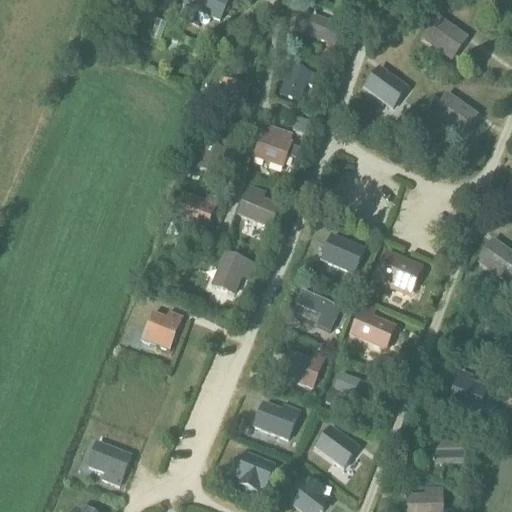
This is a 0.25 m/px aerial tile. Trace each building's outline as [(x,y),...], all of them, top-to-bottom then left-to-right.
[(187,0),(184,11),(179,22),(192,27),(196,16),(222,26),(232,0),(187,0)] [(511,0),(493,0),(511,12),(511,0)] [(302,14),(294,35),(336,50),(343,29),(346,24),(334,19),(332,25),(302,14)] [(438,18),(422,42),(454,63),(470,40),(438,18)] [(379,68),(363,91),(395,113),(411,90),(379,68)] [(292,69),(281,100),(304,108),(311,89),(316,91),(320,79),(315,77),(292,69)] [(226,90),(219,113),(242,120),(252,90),(223,81),(221,89),(226,90)] [(449,95),(432,118),(464,140),(480,117),(449,95)] [(298,120),(293,131),(304,137),(310,126),(298,120)] [(259,141),(253,159),(284,170),(291,148),(293,145),(290,144),(292,139),(263,129),(261,134),(259,141)] [(201,158),(196,174),(204,176),(225,184),(237,148),(216,141),(214,148),(201,144),(197,156),(201,158)] [(265,193),(248,187),(236,217),(271,230),(281,206),(263,199),(265,193)] [(511,188),(503,201),(511,207),(511,188)] [(186,199),(175,230),(186,234),(205,240),(220,200),(209,196),(205,206),(186,199)] [(332,238),(321,262),(355,276),(365,252),(332,238)] [(511,253),(494,241),(478,265),(510,287),(511,283),(511,253)] [(374,284),(411,299),(424,268),(387,253),(374,284)] [(238,301),(251,266),(226,257),(214,293),(238,301)] [(316,328),(330,334),(341,309),(302,292),(295,306),(320,317),(316,328)] [(375,315),(363,310),(351,338),(386,353),(396,332),(372,322),(375,315)] [(154,315),(143,343),(170,354),(184,319),(169,313),(166,320),(154,315)] [(511,339),(485,327),(480,338),(511,354),(511,339)] [(310,360),(289,352),(278,379),(313,392),(326,359),(312,354),(310,360)] [(462,374),(449,406),(477,417),(487,392),(470,385),(473,379),(462,374)] [(343,376),(337,391),(364,401),(378,407),(384,392),(369,386),(343,376)] [(263,406),(253,430),(288,443),(299,413),(287,408),(285,415),(263,406)] [(331,430),(316,451),(344,471),(359,451),(331,430)] [(447,441),(427,442),(428,468),(465,467),(464,434),(446,434),(447,441)] [(96,449),(87,471),(104,477),(103,481),(121,487),(131,462),(96,449)] [(246,459),(237,466),(238,479),(238,480),(251,486),(249,491),(258,495),(260,490),(265,492),(275,470),(247,457),(246,459)] [(302,483),(287,502),(299,511),(323,511),(324,503),(326,501),(314,493),(318,488),(310,482),(307,486),(302,483)] [(425,497),(405,498),(405,511),(442,511),(442,490),(424,491),(425,497)]
